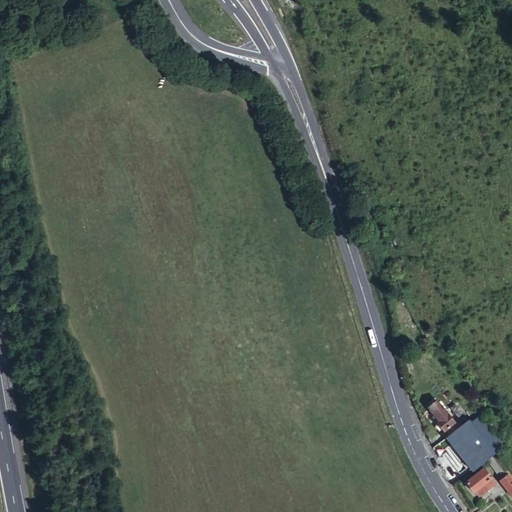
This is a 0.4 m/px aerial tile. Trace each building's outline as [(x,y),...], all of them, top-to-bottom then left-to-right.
[(465,424),(492,458),(497,453),(486,438),(457,396),(432,360),(422,349),(414,355),(424,368),(422,370),(425,373),(429,369),(443,385),(441,387),(451,399),(447,403),(420,372),(410,380),(415,387),(422,382),(455,424),(459,421),(466,415),(470,420),(465,424)] [(425,373),(422,370),(420,372),(447,403),(451,399),(441,387),(443,385),(429,369),(425,373)] [(445,432),(455,424),(422,382),(415,387),(411,390),(426,410),(428,409),(434,417),(432,418),(444,433),(445,432)] [(464,460),(473,472),(492,458),(465,424),(470,420),(466,415),(459,421),(463,426),(449,437),(448,438),(464,460)] [(463,426),(459,421),(455,424),(445,432),(449,437),(463,426)] [(455,486),(473,472),(464,460),(446,475),(453,488),(455,486)] [(495,488),(484,471),(466,484),(473,494),(476,492),(481,498),(495,488)] [(511,482),(508,477),(500,484),(511,498),(511,482)]
